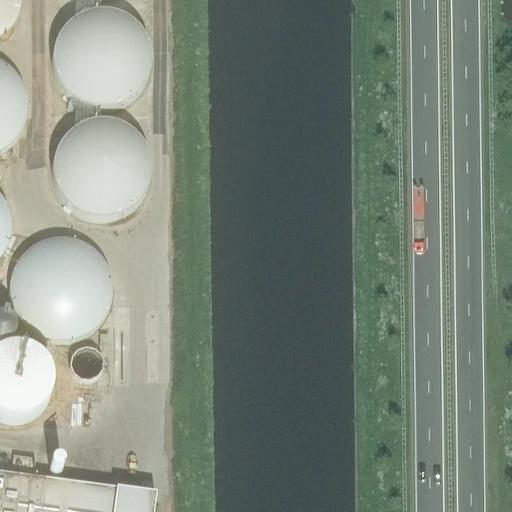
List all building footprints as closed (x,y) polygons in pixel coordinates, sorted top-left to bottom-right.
[(0,0),(0,8),(10,7),(8,0),(0,0)] [(142,106),(141,96),(94,97),(94,107),(142,106)] [(0,152),(33,139),(30,99),(0,100),(0,152)] [(65,181),(75,213),(120,215),(157,204),(159,174),(143,126),(114,124),(68,139),(65,181)] [(0,267),(3,266),(18,229),(6,190),(0,187),(0,267)] [(11,264),(42,347),(127,316),(96,232),(11,264)] [(0,415),(65,417),(67,353),(0,350),(0,415)] [(34,474),(35,462),(14,459),(12,471),(34,474)] [(0,511),(153,511),(155,499),(0,477),(0,511)]
